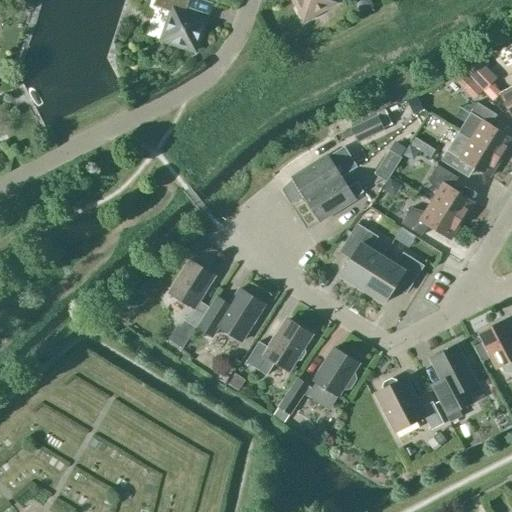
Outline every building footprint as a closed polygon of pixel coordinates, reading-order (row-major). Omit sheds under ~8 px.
[(206,18),(184,11),(187,0),(155,0),(153,6),(171,11),(161,40),(195,51),(206,18)] [(294,0),(300,11),(298,12),(303,22),(313,17),(312,15),(336,2),(334,0),(294,0)] [(153,39),(160,9),(150,7),(143,37),(153,39)] [(464,72),(482,91),(494,79),(477,60),(464,72)] [(454,81),(465,91),(473,82),(463,72),(454,81)] [(511,87),(500,94),(511,116),(511,115),(511,87)] [(408,102),(414,116),(424,111),(418,97),(408,102)] [(458,131),(470,139),(501,158),(511,140),(511,138),(490,125),(496,115),(476,103),(458,131)] [(391,122),(383,106),(374,111),(377,117),(352,129),(357,142),(383,130),(381,126),(391,122)] [(489,177),(501,158),(470,139),(458,131),(440,161),(460,173),(467,163),(489,177)] [(341,177),(357,166),(344,146),(328,156),(327,156),(292,178),(306,199),(341,177)] [(403,156),(411,160),(406,170),(417,176),(426,158),(407,148),(403,156)] [(389,150),(374,174),(386,181),(401,158),(389,150)] [(427,181),(437,191),(431,201),(462,221),(474,202),(451,188),(457,178),(437,165),(427,181)] [(347,188),(341,177),(306,199),(319,221),(354,198),(363,192),(357,182),(347,188)] [(462,221),(431,201),(425,211),(411,207),(401,223),(421,236),(427,226),(450,240),(462,221)] [(382,257),(370,249),(378,237),(357,224),(343,246),(354,253),(340,275),(362,289),(382,257)] [(402,253),(395,265),(382,257),(362,289),(384,303),(398,281),(409,288),(423,266),(402,253)] [(168,339),(182,348),(195,327),(195,328),(208,307),(197,300),(212,276),(214,277),(214,275),(189,260),(169,293),(192,308),(180,327),(177,325),(168,339)] [(239,290),(240,290),(230,305),(217,297),(198,328),(211,337),(218,327),(241,342),(241,340),(240,340),(251,322),(255,322),(259,315),(258,311),(263,305),(264,305),(264,304),(239,289),(239,290)] [(269,349),(258,342),(245,362),(266,375),(274,363),(287,371),(294,360),(296,361),(300,360),(305,353),(304,348),(302,347),(311,333),(288,319),(269,349)] [(511,337),(503,321),(480,333),(497,368),(511,360),(511,337)] [(436,394),(450,422),(462,416),(458,409),(467,404),(461,392),(475,385),(455,346),(431,358),(447,388),(436,394)] [(357,364),(358,364),(358,363),(334,348),(333,349),(334,349),(315,380),(313,380),(313,381),(314,381),(305,395),(328,410),(337,396),(338,396),(338,395),(337,395),(341,388),(345,390),(350,389),(356,379),(355,374),(352,372),(357,364)] [(396,382),(395,380),(391,379),(384,382),(382,387),(383,389),(375,393),(375,394),(377,393),(385,409),(383,410),(395,432),(424,417),(431,430),(443,423),(432,402),(421,408),(416,399),(413,394),(411,395),(403,379),(405,378),(396,382)] [(273,415),(284,422),(290,414),(308,386),(297,379),(278,407),(273,415)] [(427,442),(435,451),(447,441),(439,432),(427,442)]
